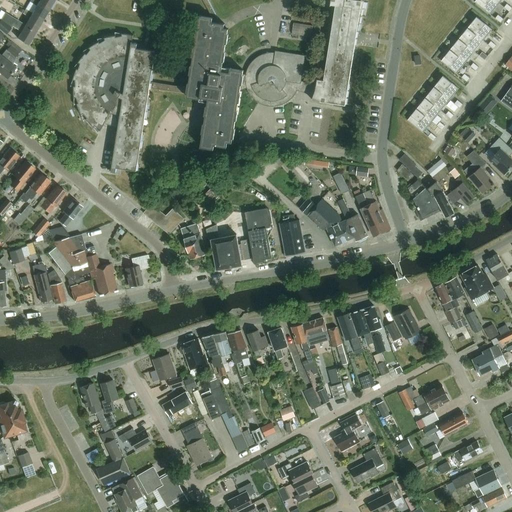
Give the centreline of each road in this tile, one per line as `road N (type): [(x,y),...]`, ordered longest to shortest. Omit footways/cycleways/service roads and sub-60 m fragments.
road 1 (residential): [(418,287),(207,329),(124,360)]
road 2 (residential): [(173,288),(157,245),(0,117)]
road 3 (residential): [(406,242),(382,149),(406,0)]
road 4 (residential): [(173,288),(406,242)]
road 5 (residential): [(0,320),(173,288)]
road 6 (residential): [(310,426),(449,354)]
road 7 (residential): [(197,487),(124,360)]
road 8 (residential): [(106,511),(43,382)]
road 9 (residential): [(0,115),(76,0)]
road 10 (residential): [(197,487),(310,426)]
